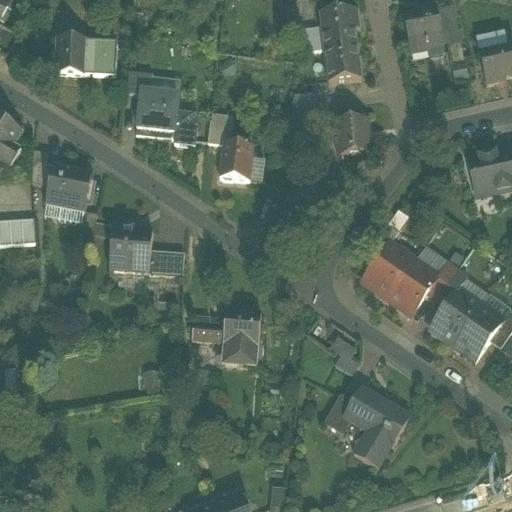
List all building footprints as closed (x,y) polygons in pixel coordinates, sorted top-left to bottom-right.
[(14,9),(0,0),(0,32),(1,32),(14,9)] [(320,19),(324,55),(357,51),(355,35),(360,34),(358,14),(320,19)] [(410,60),(428,57),(426,49),(442,45),(436,14),(417,17),(417,18),(402,21),(410,60)] [(0,32),(0,59),(19,71),(25,63),(24,45),(1,32),(0,32)] [(86,82),(86,81),(87,49),(87,46),(57,44),(56,80),(86,82)] [(444,53),(442,45),(426,49),(428,57),(444,53)] [(447,48),(452,72),(466,69),(461,45),(447,48)] [(86,81),(99,82),(101,50),(87,49),(86,81)] [(117,51),(101,50),(99,82),(115,83),(117,51)] [(361,86),(357,51),(324,55),(328,90),(361,86)] [(479,60),(486,91),(498,89),(497,86),(511,82),(511,52),(508,53),(479,60)] [(444,53),(428,57),(430,65),(446,61),(444,53)] [(129,94),(154,95),(154,76),(130,75),(129,94)] [(166,136),(174,137),(176,118),(178,101),(142,96),(137,139),(162,142),(166,136)] [(295,100),(294,111),(316,108),(315,98),(295,100)] [(318,120),(316,108),(294,111),(292,124),(313,121),(318,120)] [(177,118),(176,118),(174,137),(173,143),(175,143),(174,149),(194,151),(198,120),(178,117),(177,118)] [(224,150),(227,150),(231,121),(212,118),(208,148),(224,150)] [(292,124),(294,136),(314,134),(313,121),(292,124)] [(0,168),(11,175),(22,157),(14,153),(23,138),(0,124),(0,168)] [(335,147),(337,164),(369,160),(367,144),(368,144),(367,136),(368,135),(367,125),(334,129),(336,147),(335,147)] [(321,130),(323,148),(335,147),(336,147),(334,129),(321,130)] [(232,186),(249,188),(249,187),(252,165),(253,153),(227,150),(224,150),(219,184),(222,185),(222,186),(232,187),(232,186)] [(32,189),(42,191),(46,170),(48,160),(33,157),(31,184),(32,189)] [(468,165),(475,197),(485,195),(493,200),(511,196),(511,186),(505,157),(468,165)] [(249,187),(261,188),(264,166),(252,165),(249,187)] [(47,211),(61,214),(84,218),(83,220),(84,220),(85,220),(85,218),(93,179),(91,179),(91,180),(64,175),(65,173),(46,170),(42,191),(49,193),(45,212),(47,213),(47,211)] [(477,204),(493,200),(485,195),(475,197),(477,204)] [(45,223),(58,225),(61,214),(47,211),(47,213),(45,223)] [(82,231),(84,220),(83,220),(84,218),(61,214),(58,225),(82,229),(81,230),(82,231)] [(97,220),(85,218),(85,220),(81,241),(93,243),(97,220)] [(34,225),(0,227),(0,251),(35,249),(34,225)] [(110,278),(149,281),(151,257),(153,238),(152,238),(152,240),(125,238),(125,236),(113,235),(110,278)] [(375,295),(390,305),(416,267),(390,250),(363,289),(374,297),(375,295)] [(149,281),(183,283),(184,260),(151,257),(149,281)] [(388,307),(411,323),(427,300),(439,283),(416,267),(390,305),(388,307)] [(427,300),(437,306),(457,277),(447,270),(439,283),(427,300)] [(467,284),(457,277),(437,306),(447,313),(458,297),(467,284)] [(374,297),(388,307),(390,305),(375,295),(374,297)] [(444,342),(455,350),(481,313),(458,297),(447,313),(431,336),(443,345),(444,342)] [(454,352),(475,367),(489,347),(503,327),(481,313),(455,350),(454,352)] [(225,332),(224,349),(258,352),(260,322),(248,321),(248,320),(227,318),(225,332)] [(489,347),(500,355),(511,337),(511,319),(509,318),(503,327),(489,347)] [(193,347),(224,349),(225,332),(209,330),(210,324),(197,323),(197,330),(194,329),(193,347)] [(337,342),(333,356),(341,358),(336,372),(356,378),(359,366),(353,364),(358,349),(337,342)] [(443,345),(454,352),(455,350),(444,342),(443,345)] [(256,373),(258,352),(224,349),(222,371),(256,373)] [(24,356),(25,364),(41,361),(40,353),(24,356)] [(146,378),(147,393),(159,392),(158,377),(146,378)] [(208,396),(214,396),(218,393),(218,388),(215,384),(210,383),(205,387),(205,392),(208,396)] [(175,396),(185,397),(186,387),(176,386),(175,396)] [(358,464),(377,475),(391,452),(393,453),(410,425),(362,396),(353,411),(345,424),(351,428),(372,441),(358,464)] [(324,430),(343,441),(351,428),(345,424),(353,411),(340,403),(324,430)] [(14,485),(16,498),(30,496),(27,482),(14,485)] [(270,511),(284,511),(286,494),(272,493),(270,511)] [(245,511),(241,501),(213,511),(245,511)]
